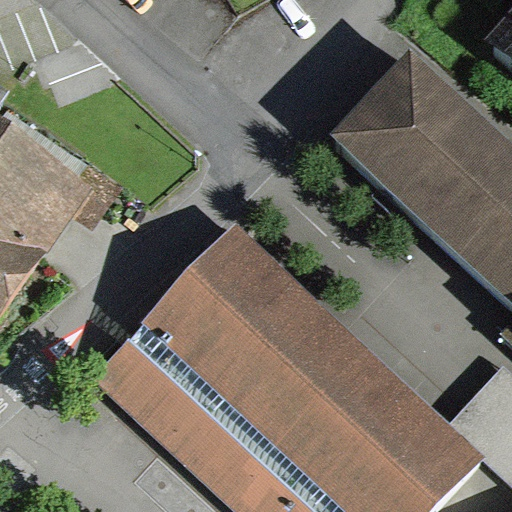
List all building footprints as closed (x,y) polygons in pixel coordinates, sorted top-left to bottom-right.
[(511,14),(486,49),(511,68),(511,14)] [(511,143),(408,53),(329,136),(511,303),(511,143)] [(0,326),(104,186),(0,121),(0,326)] [(431,511),(482,457),(484,455),(450,424),(237,230),(95,385),(234,511),(431,511)] [(486,388),(450,424),(484,455),(482,457),(511,485),(511,324),(501,336),(511,346),(511,374),(505,368),(486,388)]
